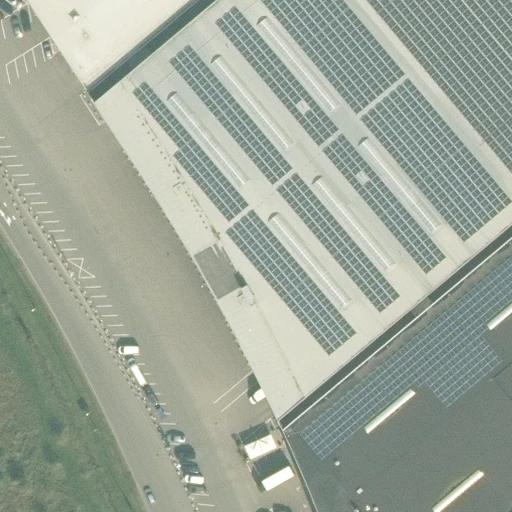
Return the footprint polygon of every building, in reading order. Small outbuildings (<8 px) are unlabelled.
[(28,0),(36,11),(62,50),(93,98),(94,98),(90,93),(128,61),(144,48),(200,0),(28,0)] [(277,414),(282,425),(283,424),(281,420),(411,310),(427,297),(511,225),(511,179),(483,145),(360,0),(218,0),(151,57),(136,70),(97,103),(94,99),(107,119),(126,148),(156,195),(165,208),(184,240),(193,255),(221,303),(228,317),(254,367),(277,414)] [(511,0),(360,0),(483,145),(511,120),(511,0)] [(144,48),(128,61),(136,70),(151,57),(144,48)] [(511,120),(483,145),(511,179),(511,120)] [(511,511),(511,238),(433,305),(417,318),(285,429),(283,425),(282,425),(289,441),(293,437),(321,470),(307,482),(319,511),(511,511)] [(417,318),(433,305),(427,297),(411,310),(417,318)]
